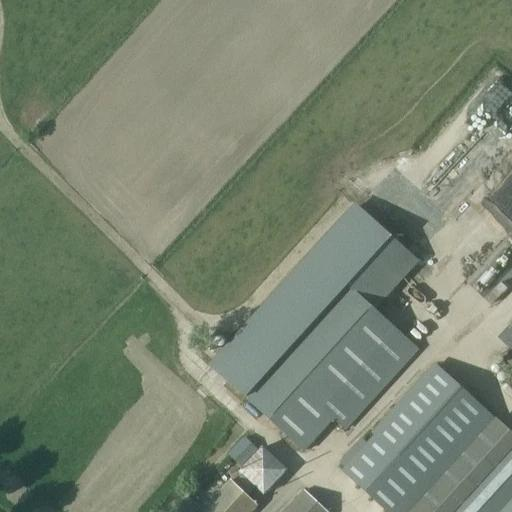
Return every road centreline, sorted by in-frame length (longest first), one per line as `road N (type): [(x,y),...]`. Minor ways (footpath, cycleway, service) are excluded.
road 1 (track): [(303,472),(187,362),(195,325),(0,121)]
road 2 (track): [(265,511),(303,472),(324,470),(436,345),(468,349),(511,303)]
